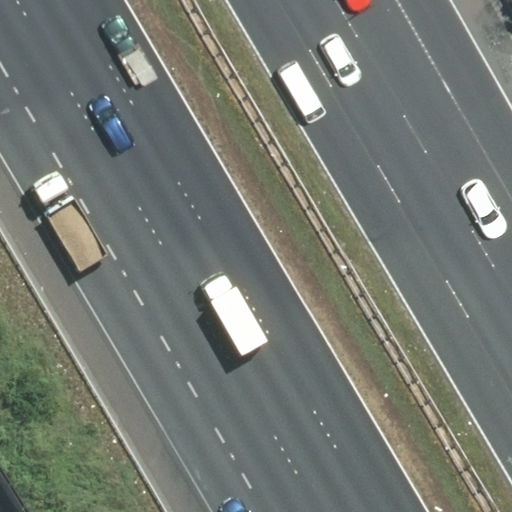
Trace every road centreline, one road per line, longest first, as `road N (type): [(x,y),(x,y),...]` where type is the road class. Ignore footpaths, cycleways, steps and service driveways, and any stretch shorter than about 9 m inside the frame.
road 1 (motorway): [(371,511),(69,0)]
road 2 (motorway): [(280,0),(511,394)]
